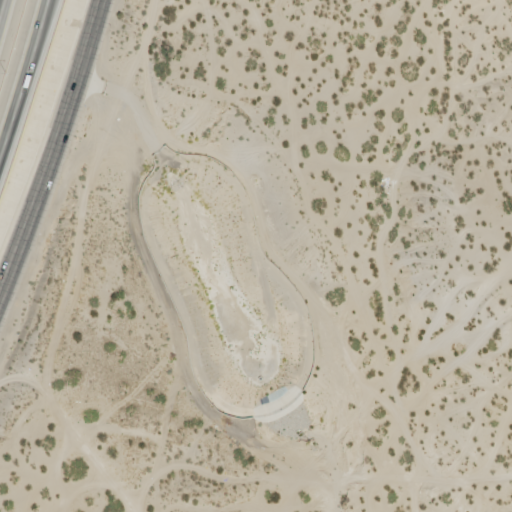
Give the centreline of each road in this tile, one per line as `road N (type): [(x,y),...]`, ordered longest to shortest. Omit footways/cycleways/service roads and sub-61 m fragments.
road 1 (secondary): [(0,292),(100,0)]
road 2 (motorway): [(0,153),(46,0)]
